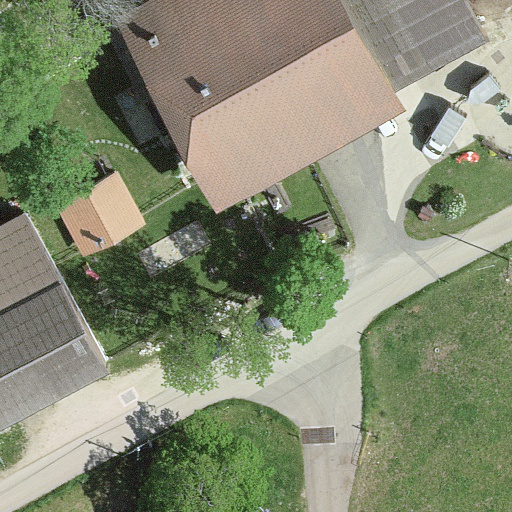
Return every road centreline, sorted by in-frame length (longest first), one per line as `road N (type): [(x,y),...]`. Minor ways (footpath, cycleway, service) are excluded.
road 1 (unclassified): [(312,334),(0,502)]
road 2 (unclassified): [(511,224),(312,334)]
road 3 (unclassified): [(332,511),(312,334)]
